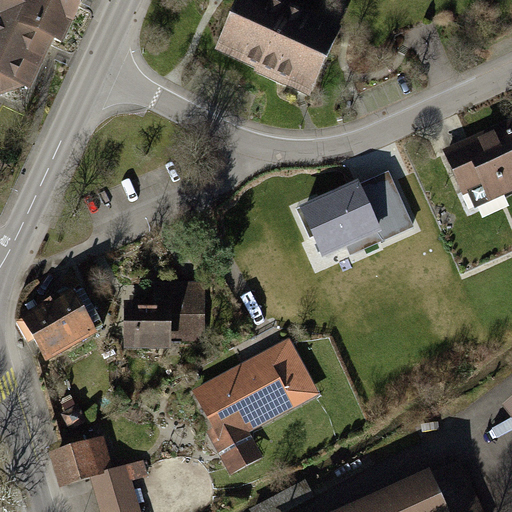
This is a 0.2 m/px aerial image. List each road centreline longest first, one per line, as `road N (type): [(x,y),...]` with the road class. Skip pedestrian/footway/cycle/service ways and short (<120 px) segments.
road 1 (residential): [(511,75),(354,145),(307,153),(264,149),(95,72)]
road 2 (tertiary): [(95,72),(0,271)]
road 3 (tertiary): [(43,511),(0,360)]
